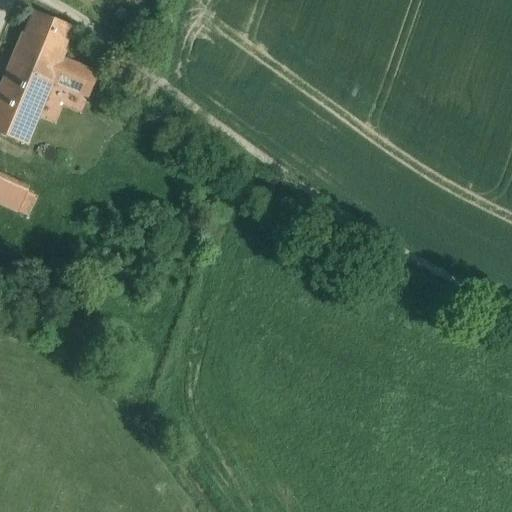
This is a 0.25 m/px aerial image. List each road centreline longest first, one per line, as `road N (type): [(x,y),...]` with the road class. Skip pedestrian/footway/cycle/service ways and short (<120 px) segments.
road 1 (track): [(511,320),(438,293),(233,163)]
road 2 (track): [(46,0),(135,59),(233,163)]
